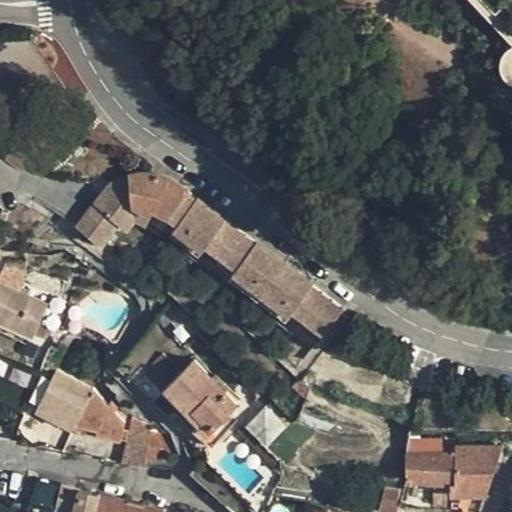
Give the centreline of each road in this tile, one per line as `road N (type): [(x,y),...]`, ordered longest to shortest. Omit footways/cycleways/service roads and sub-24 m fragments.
road 1 (residential): [(68,2),(87,58),(198,172),(381,305),(511,353)]
road 2 (residential): [(39,464),(186,499),(208,511)]
